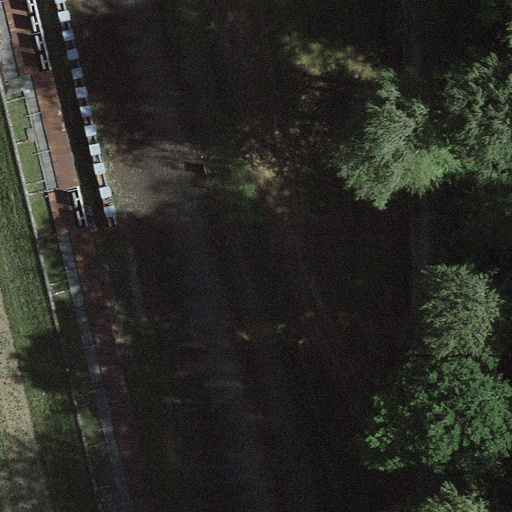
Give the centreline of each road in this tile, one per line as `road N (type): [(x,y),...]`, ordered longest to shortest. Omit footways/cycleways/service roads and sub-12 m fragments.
road 1 (track): [(134,0),(256,511)]
road 2 (track): [(408,0),(425,511)]
